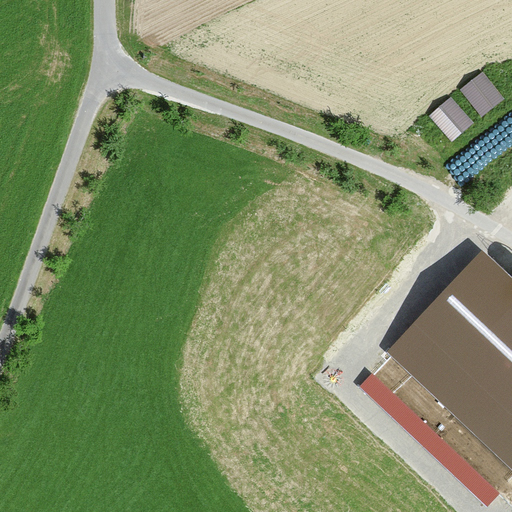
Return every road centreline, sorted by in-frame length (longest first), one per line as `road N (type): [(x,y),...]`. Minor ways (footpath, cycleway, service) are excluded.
road 1 (track): [(102,69),(342,149),(511,238)]
road 2 (unclassified): [(0,347),(97,101),(98,0)]
